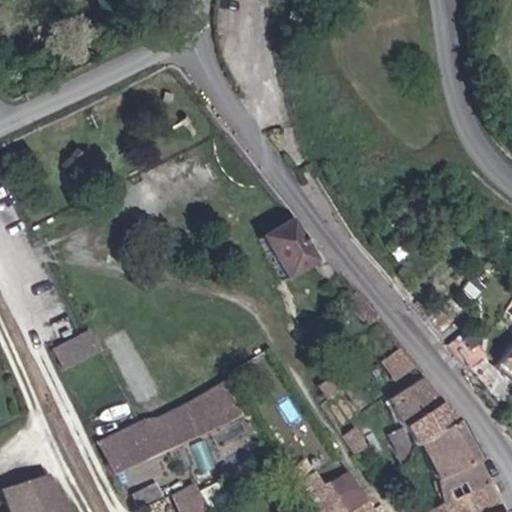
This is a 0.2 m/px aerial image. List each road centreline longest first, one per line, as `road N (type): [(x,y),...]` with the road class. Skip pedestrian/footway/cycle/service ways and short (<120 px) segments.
road 1 (residential): [(511,473),(455,383),(338,247),(212,75),(188,25)]
road 2 (residential): [(0,235),(123,274),(252,301),(389,511)]
road 3 (track): [(4,241),(31,328),(118,511)]
road 4 (tertiary): [(188,25),(163,46),(0,125)]
road 5 (tertiary): [(444,0),(455,89),(475,140),(511,184)]
